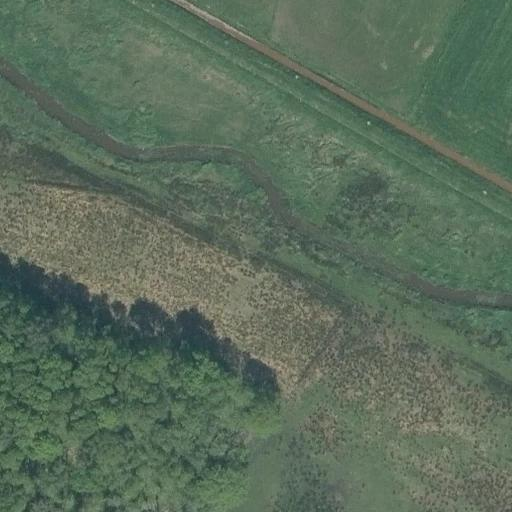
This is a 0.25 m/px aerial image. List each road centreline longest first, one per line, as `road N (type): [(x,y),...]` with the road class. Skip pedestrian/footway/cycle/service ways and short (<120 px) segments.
road 1 (track): [(511,381),(178,206),(0,180)]
road 2 (track): [(511,217),(127,0)]
